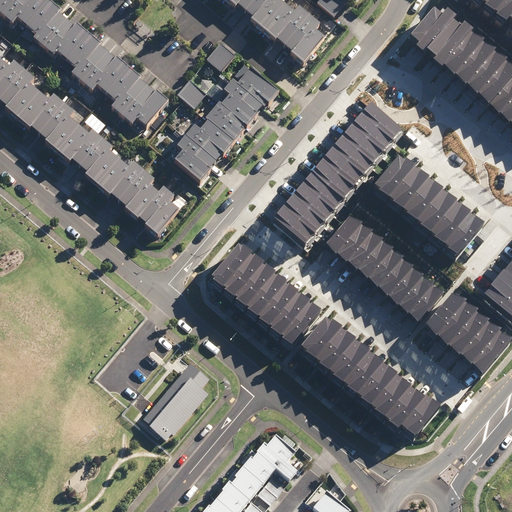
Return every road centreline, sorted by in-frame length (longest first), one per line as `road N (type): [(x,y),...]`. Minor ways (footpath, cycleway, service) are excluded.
road 1 (residential): [(235,205),(454,395)]
road 2 (residential): [(0,161),(160,294)]
road 3 (residential): [(157,511),(263,385)]
road 4 (residential): [(509,221),(436,157),(444,107)]
road 5 (residential): [(207,20),(316,108)]
road 6 (residential): [(160,294),(263,385)]
road 7 (residential): [(235,205),(316,108)]
